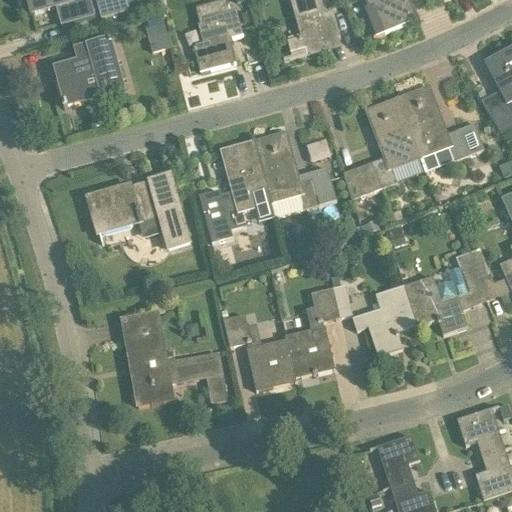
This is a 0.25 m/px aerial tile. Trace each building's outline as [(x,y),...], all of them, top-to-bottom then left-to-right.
[(78,21),(74,5),(83,3),(82,0),(25,0),(31,18),(56,10),(60,26),(78,21)] [(125,0),(94,0),(101,22),(129,15),(125,0)] [(340,42),(333,17),(326,19),(320,0),(289,0),(301,42),(287,46),(292,61),(283,64),(284,65),(330,53),(328,45),(340,42)] [(406,0),(364,0),(369,11),(373,10),(384,36),(378,39),(379,40),(416,25),(417,26),(418,26),(406,0)] [(236,68),(230,44),(244,40),(237,15),(229,17),(226,5),(196,13),(205,49),(194,52),(200,77),(236,68)] [(146,36),(151,52),(152,57),(169,53),(163,31),(161,23),(149,26),(144,27),(146,36)] [(121,28),(108,32),(110,39),(123,36),(121,28)] [(89,110),(110,104),(109,98),(124,94),(110,45),(76,54),(79,67),(76,68),(78,76),(58,81),(65,106),(62,107),(64,113),(68,112),(68,110),(87,104),(89,110)] [(511,136),(511,117),(508,109),(511,106),(511,53),(487,68),(501,96),(483,105),(501,142),(511,136)] [(422,163),(448,153),(453,167),(484,155),(473,128),(445,140),(427,93),(400,104),(399,102),(397,103),(421,165),(423,165),(422,163)] [(343,179),(352,205),(397,188),(392,174),(418,164),(419,166),(421,165),(397,103),(395,103),(396,105),(369,115),(386,162),(343,179)] [(303,215),(336,206),(327,173),(296,182),(284,139),(256,147),(255,145),(253,145),(271,210),(273,210),(273,208),(299,200),(303,215)] [(235,196),(222,199),(220,195),(200,201),(214,248),(233,242),(231,235),(246,231),(242,216),(269,209),(269,211),(271,210),(253,145),(252,146),(252,148),(224,156),(235,196)] [(511,165),(499,171),(504,183),(511,179),(511,165)] [(144,243),(164,238),(169,255),(190,249),(171,181),(149,187),(150,190),(131,196),(130,192),(89,203),(102,249),(103,248),(100,237),(138,226),(139,229),(140,229),(144,243)] [(511,199),(501,205),(511,227),(511,251),(510,252),(511,255),(511,269),(502,274),(505,283),(494,288),(499,301),(511,296),(511,297),(511,199)] [(359,241),(352,224),(338,230),(344,247),(359,241)] [(377,227),(365,231),(368,239),(379,235),(377,227)] [(402,233),(391,236),(395,251),(406,248),(402,233)] [(388,252),(381,241),(371,247),(378,258),(388,252)] [(479,253),(467,258),(482,292),(494,288),(479,253)] [(482,292),(467,258),(455,263),(469,298),(482,292)] [(352,320),(345,290),(341,291),(338,281),(331,282),(334,293),(340,323),(352,320)] [(474,311),(469,299),(441,308),(433,282),(405,292),(418,332),(437,325),(439,329),(439,328),(443,340),(468,332),(462,316),(474,311)] [(380,314),(352,324),(356,336),(368,332),(378,362),(402,354),(398,342),(399,342),(398,338),(418,332),(405,292),(376,301),(380,314)] [(326,332),(323,333),(322,327),(340,323),(334,293),(311,299),(314,313),(306,315),(311,336),(286,341),(296,388),(297,387),(296,383),(313,379),(313,380),(318,379),(318,378),(333,374),(333,375),(335,375),(326,332)] [(166,364),(158,319),(122,325),(126,343),(130,342),(139,393),(135,394),(138,411),(151,409),(152,410),(166,408),(165,406),(173,405),(171,389),(208,382),(213,410),(227,407),(218,360),(174,368),(173,363),(166,364)] [(230,352),(251,347),(245,320),(230,323),(224,324),(223,325),(230,352)] [(285,341),(286,345),(247,354),(256,396),(258,396),(258,395),(295,387),(295,388),(296,388),(286,341),(285,341)] [(499,412),(499,413),(503,424),(511,420),(508,409),(499,412)] [(480,447),(485,461),(505,454),(492,415),(499,413),(499,412),(457,426),(466,451),(480,447)] [(391,493),(411,486),(406,471),(420,467),(412,441),(370,455),(370,456),(378,454),(391,493)] [(484,506),(511,496),(511,475),(505,454),(485,461),(489,476),(475,480),(484,506)] [(416,500),(411,486),(391,493),(397,511),(435,511),(430,496),(416,500)] [(511,496),(503,500),(507,511),(511,509),(511,496)]
